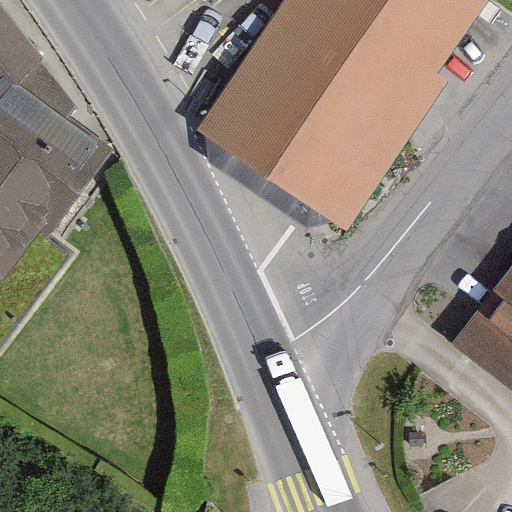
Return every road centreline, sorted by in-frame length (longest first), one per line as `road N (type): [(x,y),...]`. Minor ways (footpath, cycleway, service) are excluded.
road 1 (secondary): [(63,0),(182,187),(257,359)]
road 2 (unclassified): [(257,359),(351,296),(511,100)]
road 3 (secondary): [(257,359),(323,511)]
